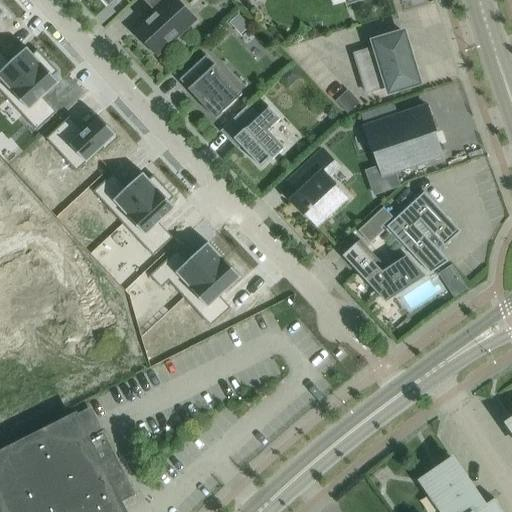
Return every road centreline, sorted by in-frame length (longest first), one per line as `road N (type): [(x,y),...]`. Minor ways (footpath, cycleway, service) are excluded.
road 1 (residential): [(338,322),(42,0)]
road 2 (tertiary): [(257,511),(402,393)]
road 3 (tertiary): [(511,305),(402,393)]
road 4 (tertiary): [(402,393),(511,333)]
